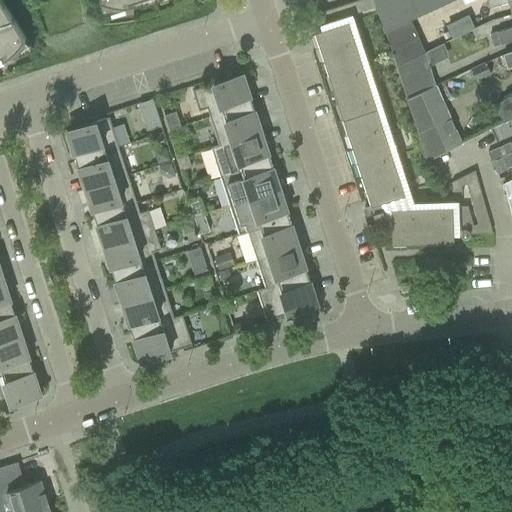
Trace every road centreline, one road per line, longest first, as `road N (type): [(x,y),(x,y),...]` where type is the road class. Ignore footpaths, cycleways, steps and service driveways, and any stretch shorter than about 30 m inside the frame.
road 1 (residential): [(362,330),(263,21)]
road 2 (residential): [(121,399),(23,101)]
road 3 (residential): [(23,101),(263,21)]
road 4 (residential): [(121,399),(362,330)]
road 5 (residential): [(0,181),(76,414)]
road 6 (residential): [(362,330),(511,314)]
